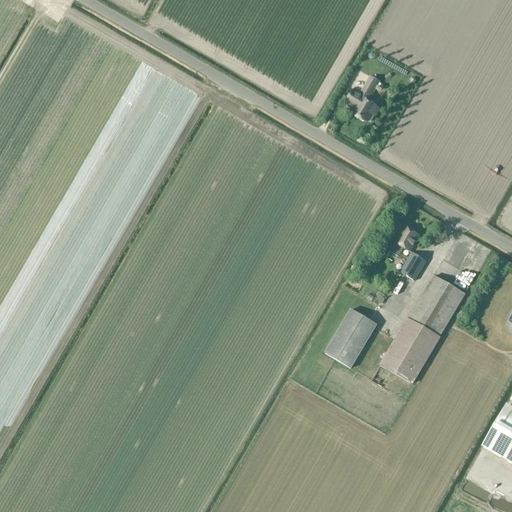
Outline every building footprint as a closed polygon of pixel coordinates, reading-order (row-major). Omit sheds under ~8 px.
[(354,92),(348,102),(359,109),(355,116),(365,122),(369,124),(371,123),(374,119),(374,117),(370,115),(375,106),(376,106),(375,104),(370,101),(373,94),(380,83),(370,76),(369,77),(363,88),(359,95),(354,92)] [(404,249),(410,252),(419,237),(404,227),(390,253),(399,257),(404,249)] [(427,263),(411,253),(400,273),(415,282),(427,263)] [(411,385),(465,294),(435,277),(380,367),(411,385)] [(377,326),(350,310),(324,354),(351,370),(377,326)] [(511,408),(506,405),(481,448),(511,465),(511,398),(511,399),(511,408)]
